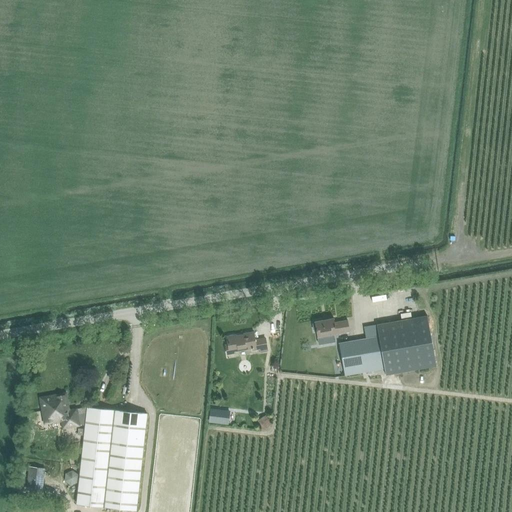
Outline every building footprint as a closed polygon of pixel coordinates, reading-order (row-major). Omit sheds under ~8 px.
[(480,248),(479,224),(469,224),(469,248),(480,248)] [(427,315),(376,324),(378,336),(384,369),(386,376),(437,366),(427,315)] [(315,323),(313,323),(314,331),(316,331),(319,345),(336,342),(334,334),(350,331),(348,320),(335,323),(334,318),(315,322),(315,323)] [(228,345),(226,346),(227,354),(234,353),(234,351),(252,348),(252,350),(260,349),(258,340),(256,340),(254,332),(247,333),(247,334),(236,336),(236,335),(234,336),(234,335),(232,334),(230,335),(228,336),(228,337),(227,337),(228,345)] [(378,336),(366,339),(372,371),(384,369),(378,336)] [(366,339),(340,343),(346,376),(370,371),(372,371),(366,339)] [(41,398),(45,422),(62,420),(64,427),(78,424),(76,410),(68,411),(65,394),(41,398)] [(77,504),(136,511),(147,413),(88,407),(77,504)] [(209,422),(228,424),(230,412),(211,409),(209,422)] [(258,418),(262,429),(272,426),(268,414),(258,418)] [(29,467),(27,486),(42,487),(44,469),(29,467)]
